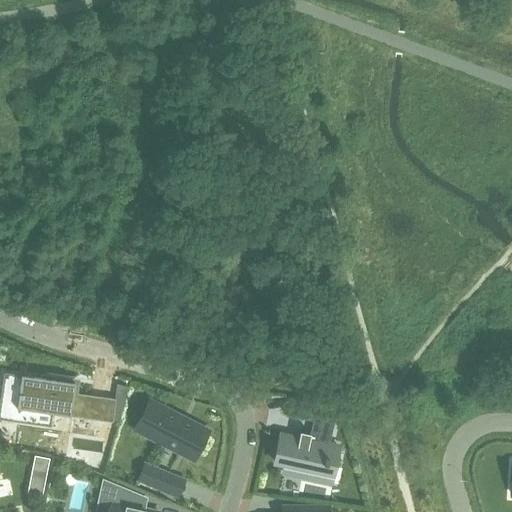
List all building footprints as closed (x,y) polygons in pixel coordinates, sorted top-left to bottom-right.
[(74,393),(75,383),(40,378),(4,372),(0,397),(0,419),(17,422),(19,408),(53,413),(88,418),(91,395),(78,393),(74,393)] [(291,399),(287,416),(306,420),(307,414),(310,402),(291,399)] [(198,453),(209,431),(162,407),(148,436),(180,452),(194,459),(198,453)] [(327,457),(330,444),(335,419),(314,415),(310,434),(300,432),(299,437),(282,434),(275,463),(286,465),(284,473),(302,477),(303,469),(323,473),(325,464),(327,465),(329,458),(327,457)] [(35,455),(32,471),(47,474),(50,458),(35,455)] [(145,463),(138,480),(160,490),(168,473),(145,463)] [(155,511),(144,509),(132,507),(135,493),(103,480),(99,501),(113,504),(110,511),(155,511)]
